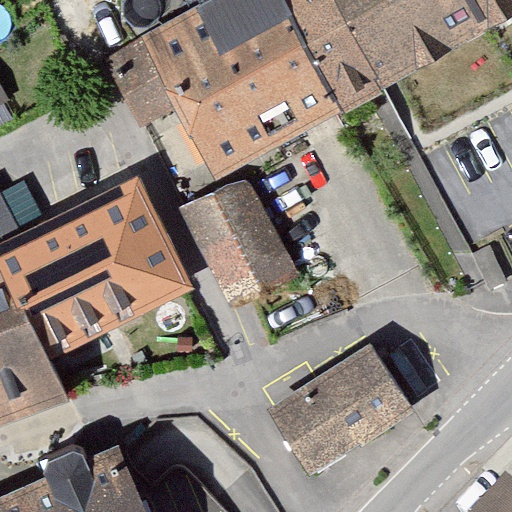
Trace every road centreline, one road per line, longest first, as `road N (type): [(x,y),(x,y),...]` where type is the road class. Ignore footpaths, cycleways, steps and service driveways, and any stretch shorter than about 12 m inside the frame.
road 1 (residential): [(511,344),(493,330),(353,315),(177,385),(0,436)]
road 2 (tertiary): [(511,393),(403,511)]
